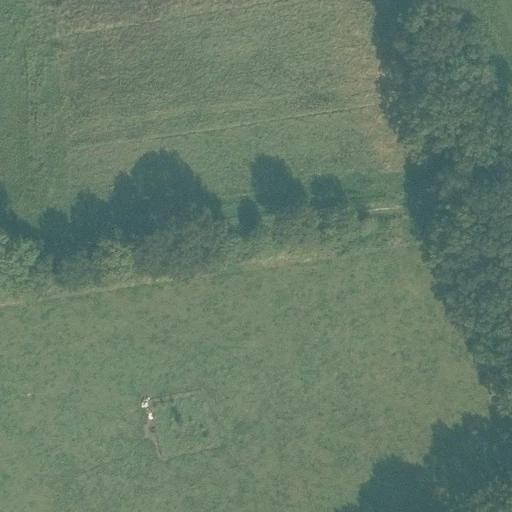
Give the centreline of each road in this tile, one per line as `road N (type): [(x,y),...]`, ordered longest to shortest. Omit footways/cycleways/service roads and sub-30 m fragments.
road 1 (track): [(42,253),(47,511)]
road 2 (track): [(511,148),(449,0)]
